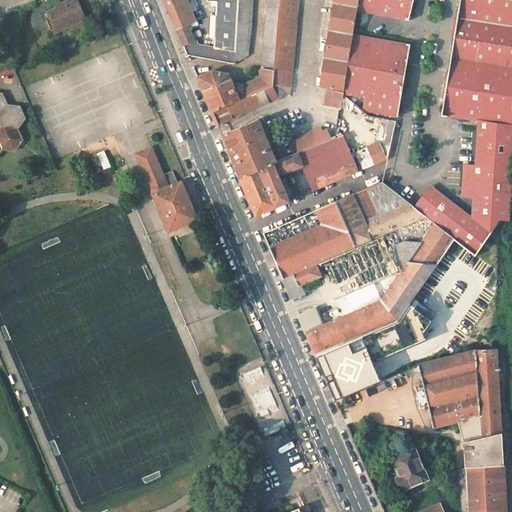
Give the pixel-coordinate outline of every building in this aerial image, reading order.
[(47,13),(54,29),(69,23),(70,25),(85,19),(77,0),(69,0),(61,4),(62,7),(47,13)] [(163,0),(176,29),(186,25),(187,23),(188,21),(192,19),(194,18),(186,0),(163,0)] [(235,51),(238,0),(206,0),(206,1),(217,2),(215,48),(235,51)] [(251,25),(252,0),(238,0),(235,51),(235,60),(240,60),(248,55),(251,25)] [(274,69),(280,0),(267,0),(262,68),(274,69)] [(358,0),(280,0),(274,69),(273,86),(264,89),(270,102),(290,93),(298,0),(335,0),(321,86),(344,89),(352,36),(356,12),(358,0)] [(358,0),(356,12),(410,20),(414,0),(358,0)] [(460,0),(459,9),(456,13),(456,14),(452,21),(451,29),(450,32),(451,39),(451,43),(452,47),(448,74),(445,78),(443,82),(441,88),(441,94),(441,97),(442,101),(443,105),(441,119),(477,124),(511,126),(511,0),(509,0),(460,0)] [(187,55),(219,61),(235,64),(235,60),(235,51),(215,48),(198,45),(196,40),(200,38),(199,36),(192,19),(188,21),(187,23),(194,41),(183,45),(184,45),(187,55)] [(176,29),(183,45),(194,41),(187,23),(186,25),(176,29)] [(408,44),(352,36),(344,89),(343,92),(342,94),(364,97),(363,107),(367,111),(396,116),(408,44)] [(273,86),(274,69),(262,68),(259,81),(243,87),(240,84),(238,83),(236,83),(234,86),(233,86),(229,74),(213,71),(197,77),(212,111),(237,101),(264,89),(273,86)] [(270,102),(264,89),(237,101),(242,114),(270,102)] [(342,94),(343,92),(328,89),(325,106),(341,109),(342,94)] [(0,152),(3,149),(15,150),(23,140),(18,129),(25,118),(20,106),(7,105),(2,93),(0,93),(0,152)] [(242,114),(237,101),(212,111),(218,125),(233,119),(242,114)] [(273,152),(259,119),(222,135),(240,176),(274,163),(277,162),(273,152)] [(511,182),(511,126),(477,124),(474,167),(462,167),(460,200),(472,201),(471,220),(431,188),(414,209),(428,221),(436,228),(453,241),(473,258),(494,229),(500,220),(509,220),(511,182)] [(325,128),(288,142),(293,155),(298,154),(303,152),(335,139),(332,131),(327,134),(325,128)] [(352,152),(344,135),(338,137),(303,152),(298,154),(302,165),(313,190),(359,171),(352,152)] [(366,146),(374,165),(387,159),(380,141),(366,146)] [(139,155),(155,193),(178,183),(173,171),(163,175),(152,149),(139,155)] [(89,156),(97,173),(104,170),(110,167),(103,151),(96,153),(89,156)] [(302,165),(298,154),(293,155),(277,162),(274,163),(279,175),(284,173),(302,165)] [(279,175),(274,163),(240,176),(256,215),(276,206),(289,201),(279,175)] [(153,194),(169,231),(197,219),(181,182),(178,183),(155,193),(153,194)] [(408,204),(382,183),(367,189),(379,215),(408,204)] [(411,207),(408,204),(379,215),(362,222),(351,196),(335,202),(356,251),(428,221),(414,209),(411,207)] [(356,251),(335,202),(318,210),(324,224),(270,248),(284,281),(317,267),(356,251)] [(324,224),(318,210),(264,233),(270,248),(324,224)] [(453,241),(436,228),(422,245),(401,277),(383,304),(333,325),(342,344),(394,322),(397,321),(411,301),(453,241)] [(397,249),(396,263),(401,277),(422,245),(405,244),(397,249)] [(322,279),(317,267),(284,281),(289,291),(293,300),(305,295),(302,288),(322,279)] [(336,346),(316,355),(331,390),(335,400),(349,394),(383,379),(379,370),(375,360),(428,337),(426,329),(434,318),(411,301),(397,321),(394,322),(342,344),(336,346)] [(342,344),(333,325),(323,329),(315,311),(300,318),(307,333),(316,355),(336,346),(342,344)] [(432,425),(442,423),(458,421),(461,433),(462,439),(463,444),(465,467),(504,465),(502,433),(502,430),(501,423),(497,349),(475,350),(418,365),(432,425)] [(258,417),(278,410),(270,386),(250,393),(258,417)] [(339,408),(352,402),(349,394),(335,400),(339,408)] [(428,479),(414,446),(391,456),(400,476),(397,477),(395,478),(394,480),(393,482),(393,484),(394,487),(395,488),(398,490),(399,490),(402,490),(428,479)] [(506,510),(504,465),(465,467),(467,511),(474,511),(475,511),(506,510)]
